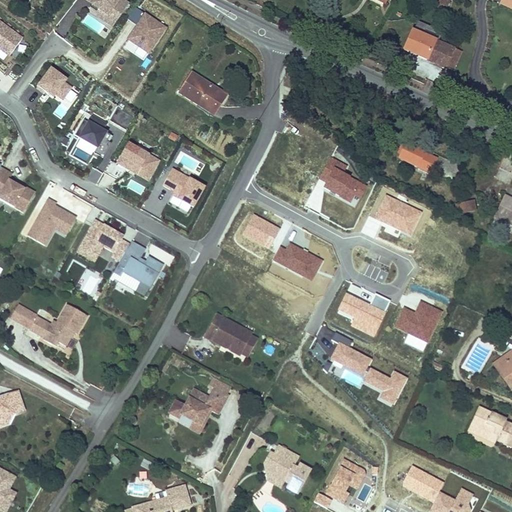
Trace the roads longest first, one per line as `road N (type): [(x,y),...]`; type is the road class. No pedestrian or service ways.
road 1 (residential): [(204,255),(50,511)]
road 2 (residential): [(204,255),(50,167),(20,112),(0,94)]
road 3 (secondary): [(279,39),(511,142)]
road 4 (residential): [(279,39),(266,128),(238,188)]
road 5 (residential): [(344,268),(387,287),(402,276),(397,260),(364,244),(343,246)]
road 6 (unknown): [(0,354),(111,414)]
road 7 (residential): [(238,188),(332,233),(343,246)]
